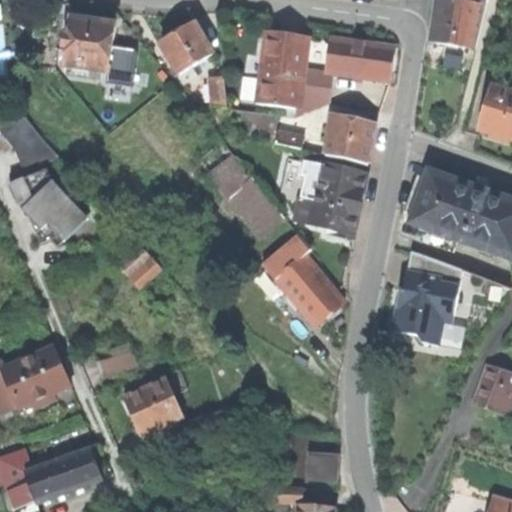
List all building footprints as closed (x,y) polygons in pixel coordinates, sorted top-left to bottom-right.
[(433,42),(471,48),(477,3),(470,2),(470,0),(438,0),(436,18),(433,42)] [(476,48),(488,0),(470,0),(470,2),(477,3),(471,48),(476,48)] [(93,22),(72,19),(70,38),(66,37),(64,51),(68,51),(66,68),(111,75),(117,26),(93,22)] [(163,46),(182,77),(215,57),(197,27),(179,37),(163,46)] [(258,106),(298,111),(304,73),(308,41),(289,38),(269,35),(258,106)] [(334,77),(392,85),(395,70),(398,51),(333,42),(328,76),(334,77)] [(331,106),(333,87),(318,85),(315,74),(304,73),(298,111),(297,120),(331,106)] [(333,87),(334,77),(328,76),(315,74),(318,85),(333,87)] [(504,137),(511,139),(511,91),(507,90),(509,83),(500,81),(498,88),(493,86),(480,130),(504,137)] [(212,83),(183,93),(195,107),(230,111),(227,82),(212,83)] [(46,144),(22,114),(5,124),(30,156),(50,178),(66,166),(46,144)] [(335,120),(329,159),(370,169),(373,150),(376,129),(335,120)] [(281,137),(278,148),(304,154),(306,142),(281,137)] [(284,218),(291,213),(283,202),(287,199),(265,171),(271,164),(299,170),(300,166),(306,168),(307,164),(322,168),(324,159),(304,154),(278,148),(262,144),(258,153),(253,149),(238,160),(284,218)] [(264,241),(286,222),(236,161),(214,178),(264,241)] [(295,201),(302,203),(298,223),(356,237),(364,199),(368,179),(322,168),(307,164),(306,168),(304,178),(308,179),(307,183),(300,181),(295,201)] [(482,246),(511,257),(511,198),(472,185),(449,176),(448,179),(430,172),(427,179),(418,176),(404,212),(413,215),(411,221),(424,226),(420,239),(458,252),(462,242),(481,249),(482,246)] [(69,251),(105,222),(70,178),(34,207),(69,251)] [(333,316),(346,305),(306,258),(313,253),(301,239),(266,267),(318,329),(333,316)] [(124,267),(135,278),(156,258),(145,246),(124,267)] [(452,318),(461,270),(445,264),(411,252),(403,290),(401,290),(400,297),(393,330),(418,335),(421,342),(437,345),(443,317),(452,318)] [(135,278),(146,290),(167,270),(156,258),(135,278)] [(1,364),(0,364),(0,407),(4,416),(72,387),(65,371),(56,350),(5,372),(1,364)] [(104,378),(138,369),(134,353),(99,363),(104,378)] [(511,406),(511,374),(488,366),(481,383),(473,403),(509,415),(511,406)] [(158,441),(181,431),(177,423),(184,419),(168,382),(127,400),(135,419),(144,437),(154,433),(158,441)] [(186,430),(190,442),(250,424),(246,410),(188,427),(186,430)] [(211,441),(197,442),(198,471),(213,470),(211,441)] [(92,452),(27,475),(31,486),(38,506),(103,482),(98,468),(92,452)] [(309,483),(337,485),(339,460),(311,458),(309,483)] [(40,511),(38,506),(31,486),(12,493),(18,511),(15,511),(40,511)] [(276,490),(274,511),(286,511),(287,506),(300,506),(299,511),(333,511),(331,511),(331,500),(321,493),(276,490)] [(511,511),(511,504),(494,500),(490,511),(511,511)]
